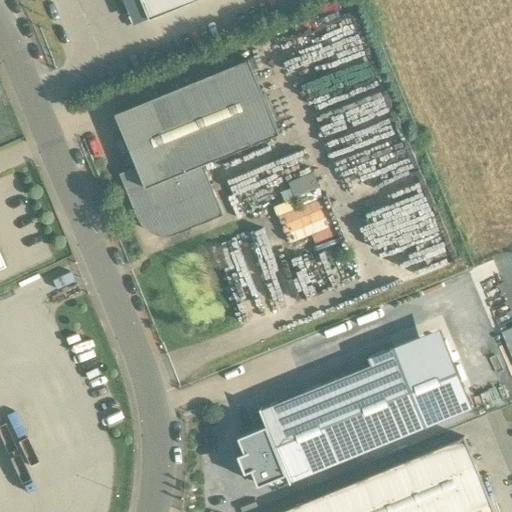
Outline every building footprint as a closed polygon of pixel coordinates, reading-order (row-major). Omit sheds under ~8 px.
[(143,0),(151,19),(197,0),(143,0)] [(249,59),(115,114),(137,167),(119,174),(136,215),(138,219),(142,226),(149,232),(158,236),(167,237),(176,235),(179,233),(223,216),(202,165),(279,133),(249,59)] [(293,173),(290,158),(249,169),(253,184),(293,173)] [(323,197),(303,205),(300,196),(281,204),(296,240),(321,230),(320,228),(334,222),(323,197)] [(373,370),(263,413),(261,408),(260,409),(267,425),(239,436),(245,452),(238,454),(246,472),(252,470),(258,485),(287,474),(290,483),(291,482),(288,476),(423,421),(393,348),(368,358),(373,370)] [(494,511),(464,438),(282,511),(494,511)]
